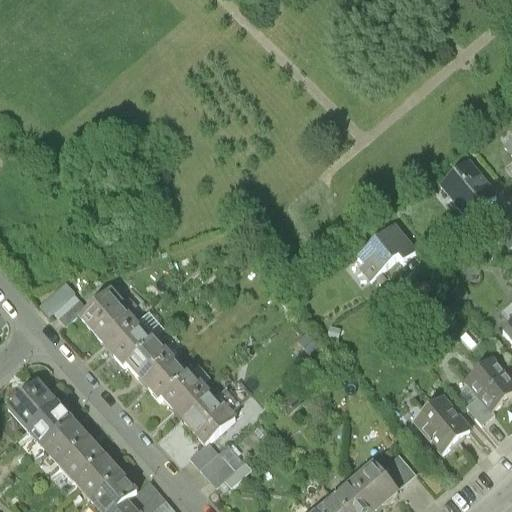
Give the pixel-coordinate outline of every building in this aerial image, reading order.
[(482,212),(496,200),(468,166),(440,190),(466,220),(479,209),(482,212)] [(415,256),(393,230),(356,261),(364,269),(361,272),(371,284),(398,261),(403,266),(415,256)] [(82,322),(90,315),(64,288),(40,309),(50,320),(55,316),(64,326),(76,315),(82,322)] [(104,345),(110,352),(136,328),(120,311),(122,308),(111,296),(90,315),(82,322),(103,346),(104,345)] [(152,346),(136,328),(110,352),(115,357),(114,358),(125,371),(128,368),(152,346)] [(139,378),(145,384),(170,361),(155,343),(152,346),(128,368),(138,379),(139,378)] [(187,379),(170,361),(145,384),(150,390),(149,391),(160,403),(163,401),(187,379)] [(468,390),(491,417),(492,416),(511,399),(511,387),(492,364),(465,386),(468,390)] [(174,411),(179,418),(205,395),(189,377),(187,379),(163,401),(173,412),(174,411)] [(10,412),(26,431),(58,403),(41,384),(10,412)] [(494,419),(492,416),(491,417),(468,390),(458,397),(469,410),(466,412),(481,431),(494,419)] [(213,403),(205,395),(179,418),(185,424),(184,425),(205,448),(207,447),(234,422),(228,416),(239,406),(226,391),(213,403)] [(74,421),(58,403),(26,431),(42,449),(74,421)] [(414,425),(442,458),(469,435),(441,403),(414,425)] [(90,440),(74,421),(42,449),(58,468),(90,440)] [(106,458),(90,440),(58,468),(75,486),(106,458)] [(217,457),(207,447),(205,448),(191,461),(216,491),(224,484),(242,469),(245,466),(228,448),(217,457)] [(123,476),(106,458),(75,486),(91,504),(123,476)] [(379,476),(395,495),(414,478),(398,460),(379,476)] [(242,469),(224,484),(231,492),(248,476),(242,469)] [(374,470),(353,488),(373,511),(379,511),(397,497),(395,495),(379,476),(374,470)] [(139,495),(123,476),(91,504),(97,511),(119,511),(129,503),(139,495)] [(342,511),(373,511),(353,488),(334,503),(342,511)] [(137,511),(129,503),(119,511),(137,511)]
